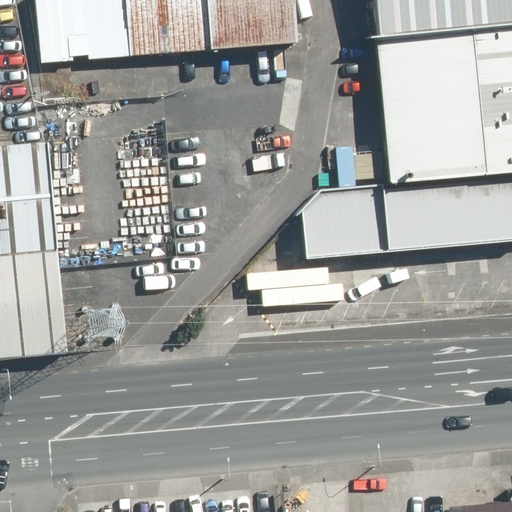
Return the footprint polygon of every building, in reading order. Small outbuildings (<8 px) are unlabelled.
[(33,0),(39,63),(293,43),(289,0),(33,0)] [(511,0),(364,0),(368,37),(511,23),(511,0)] [(511,171),(511,23),(368,37),(380,183),(511,171)] [(0,356),(64,350),(60,303),(46,141),(0,145),(0,356)] [(298,213),(303,256),(511,236),(511,171),(380,183),(316,190),(298,213)]
